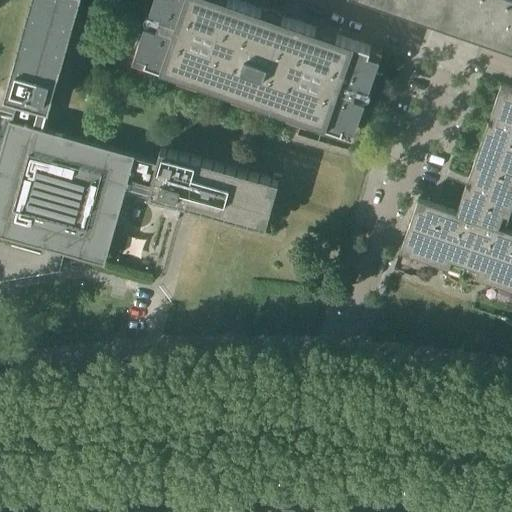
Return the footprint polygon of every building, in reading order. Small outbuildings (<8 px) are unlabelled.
[(10,118),(0,152),(0,233),(54,248),(64,251),(104,262),(126,185),(148,191),(147,193),(154,194),(156,194),(156,195),(165,197),(166,197),(167,198),(177,201),(177,200),(179,201),(200,207),(202,207),(202,208),(212,210),(214,211),(213,211),(223,214),(223,213),(225,214),(235,217),(237,217),(236,218),(247,221),(247,220),(248,220),(248,221),(258,224),(258,223),(260,223),(259,224),(266,226),(272,204),(278,180),(272,178),(270,178),(270,177),(260,174),(260,175),(259,174),(249,171),(249,172),(248,171),(238,168),(238,169),(236,168),(226,165),(224,165),(224,164),(214,162),(213,162),(213,161),(203,158),(203,159),(201,159),(201,158),(192,155),(191,156),(190,155),(168,149),(167,149),(167,148),(160,146),(157,160),(133,154),(111,147),(111,145),(85,138),(42,126),(48,104),(50,105),(52,99),(51,98),(52,97),(55,87),(54,87),(55,85),(56,85),(58,75),(58,74),(59,74),(61,64),(61,62),(62,62),(65,52),(64,52),(65,50),(65,51),(68,41),(67,41),(68,39),(71,29),(71,27),(72,27),(74,18),(74,16),(75,16),(77,6),(78,4),(79,0),(29,0),(29,3),(29,5),(28,5),(25,14),(26,15),(25,16),(22,26),(22,28),(19,37),(19,38),(19,39),(18,39),(16,49),(16,51),(15,51),(12,61),(13,61),(12,63),(12,62),(9,72),(10,72),(9,74),(6,84),(6,86),(4,92),(18,96),(12,118),(10,118)] [(152,0),(150,8),(161,12),(156,26),(145,22),(135,51),(146,55),(144,61),(342,129),(343,124),(355,128),(365,99),(354,95),(358,81),(370,85),(380,56),(368,52),(370,46),(336,34),(334,40),(314,33),(316,27),(288,17),(287,20),(255,9),(256,6),(237,0),(226,0),(226,2),(219,0),(152,0)] [(511,0),(374,0),(470,33),(473,27),(504,38),(502,44),(511,47),(511,0)] [(103,35),(83,30),(72,70),(92,76),(103,35)] [(418,198),(400,250),(418,256),(421,248),(433,253),(430,260),(442,265),(440,270),(443,272),(446,275),(449,276),(452,278),(456,280),(459,281),(463,282),(467,283),(471,284),(476,284),(480,283),(482,278),(494,282),(497,275),(509,279),(506,287),(511,288),(511,230),(498,226),(502,213),(508,215),(511,204),(511,88),(500,84),(491,113),(488,121),(487,121),(468,176),(469,176),(466,185),(465,185),(456,211),(418,198)] [(356,159),(367,163),(370,152),(360,148),(356,159)]
